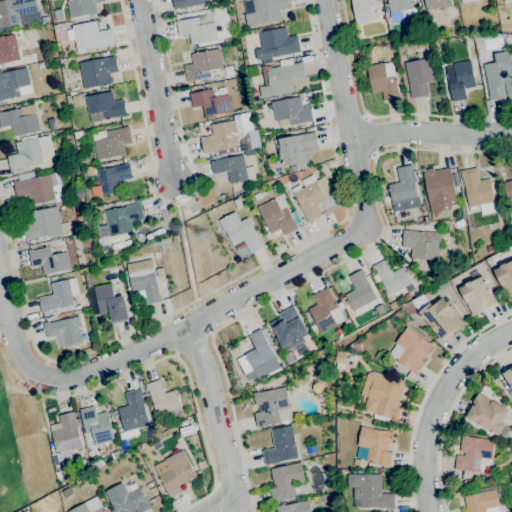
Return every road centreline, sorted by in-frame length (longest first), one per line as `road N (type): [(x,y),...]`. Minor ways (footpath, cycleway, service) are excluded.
road 1 (residential): [(0,262),(21,357),(37,375),(70,380),(202,319),(362,229)]
road 2 (residential): [(323,0),(362,229)]
road 3 (residential): [(425,492),(427,435),(439,401),(473,353),(511,331)]
road 4 (residential): [(188,326),(239,511)]
road 5 (residential): [(139,0),(175,181)]
road 6 (residential): [(351,140),(511,129)]
